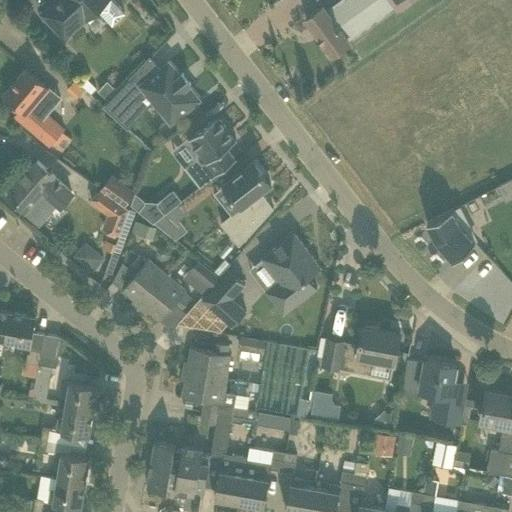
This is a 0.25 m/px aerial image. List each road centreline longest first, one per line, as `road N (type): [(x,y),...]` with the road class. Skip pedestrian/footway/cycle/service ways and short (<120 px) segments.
road 1 (tertiary): [(511,354),(451,319),(396,266),(189,0)]
road 2 (residential): [(115,511),(137,391),(131,371),(119,350),(0,254)]
